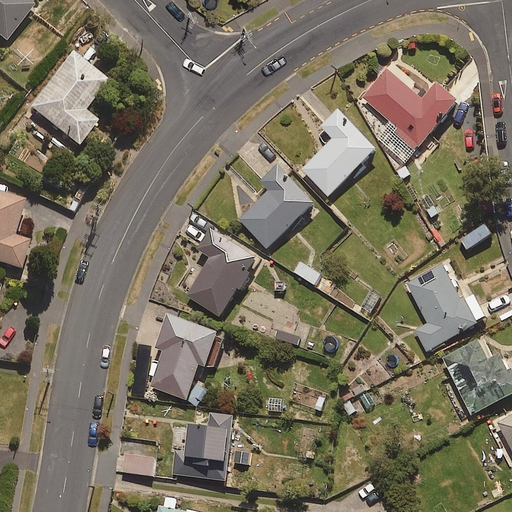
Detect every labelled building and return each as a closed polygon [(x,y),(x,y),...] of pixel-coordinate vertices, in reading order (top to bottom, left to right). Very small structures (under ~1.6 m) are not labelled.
[(36,4),(30,0),(0,0),(0,34),(7,40),(36,4)] [(110,78),(75,50),(31,105),(80,144),(100,119),(86,108),(110,78)] [(387,68),(362,96),(396,127),(392,131),(414,151),(459,103),(436,81),(420,98),(387,68)] [(376,147),(338,109),(321,126),(332,138),(301,169),(327,195),(376,147)] [(313,200),(276,164),(260,180),(269,189),(239,219),(267,247),(313,200)] [(26,199),(0,190),(0,260),(22,267),(31,239),(15,234),(26,199)] [(257,262),(212,227),(199,245),(210,254),(182,290),(216,316),(257,262)] [(334,282),(301,261),(294,271),(328,292),(334,282)] [(462,300),(440,261),(406,280),(429,323),(416,330),(427,350),(486,317),(473,294),(462,300)] [(198,362),(213,367),(221,345),(212,341),(216,330),(166,312),(152,350),(161,353),(149,386),(201,404),(207,386),(192,380),(198,362)] [(278,328),(275,337),(298,346),(302,336),(278,328)] [(487,357),(478,338),(442,355),(470,413),(511,392),(511,370),(502,350),(487,357)] [(234,414),(200,411),(199,427),(177,424),(171,474),(227,480),(234,414)] [(511,411),(497,420),(511,446),(511,411)] [(119,471),(152,476),(153,469),(163,470),(164,459),(155,457),(157,442),(124,438),(119,471)] [(163,505),(159,504),(157,511),(193,511),(174,508),(176,499),(164,497),(163,505)]
